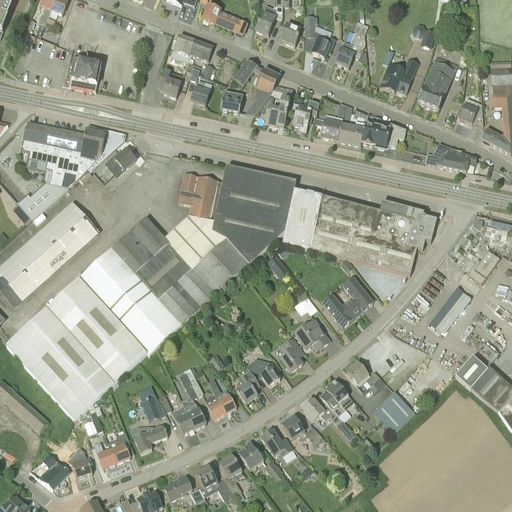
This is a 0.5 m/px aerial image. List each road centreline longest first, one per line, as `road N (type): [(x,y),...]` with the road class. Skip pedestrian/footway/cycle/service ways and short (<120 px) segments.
road 1 (residential): [(60,511),(185,459),(298,393),(404,298),(458,225),(468,194)]
road 2 (unclassified): [(511,170),(102,0)]
road 3 (primary): [(468,194),(123,120)]
